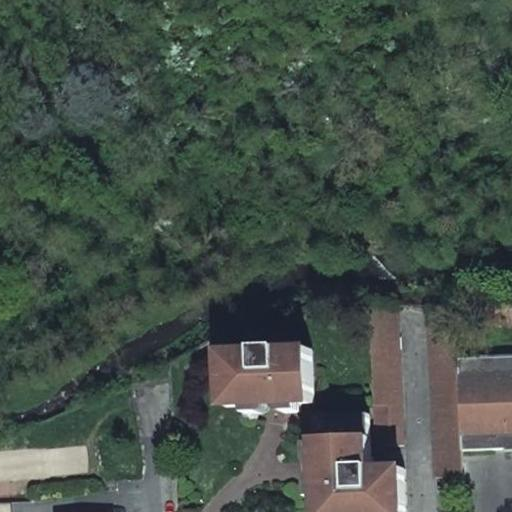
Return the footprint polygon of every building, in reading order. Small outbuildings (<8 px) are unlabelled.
[(403,301),(375,296),(379,444),(407,443),(403,301)] [(462,360),(460,312),(433,307),(438,473),(466,472),(465,449),(462,360)] [(286,388),(287,403),(299,402),(297,351),(287,351),(287,348),(263,349),(263,352),(229,353),(231,405),(269,404),(269,389),(286,388)] [(297,351),(299,402),(319,402),(316,350),(297,351)] [(511,357),(462,360),(465,449),(511,446),(511,357)] [(269,404),(287,403),(286,388),(269,389),(269,404)] [(320,415),(321,437),(373,435),(372,413),(320,415)] [(373,435),(321,437),(321,459),(335,459),(335,476),(322,476),(322,511),(409,511),(408,466),(378,467),(377,456),(373,455),(373,435)] [(53,446),(55,476),(86,475),(84,444),(53,446)] [(335,459),(321,459),(322,476),(335,476),(335,459)]
